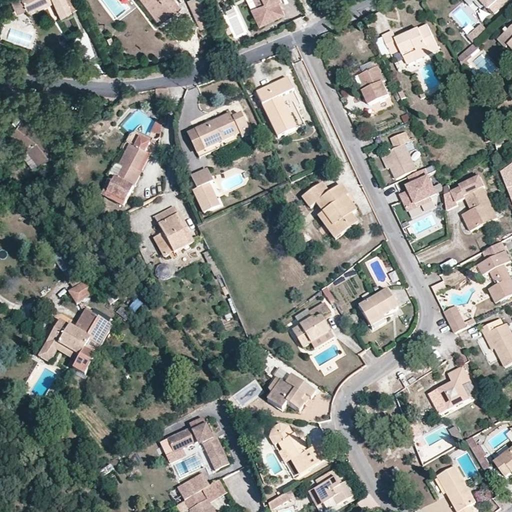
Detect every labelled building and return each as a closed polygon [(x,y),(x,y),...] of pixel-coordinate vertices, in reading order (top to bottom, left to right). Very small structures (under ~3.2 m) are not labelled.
[(16,14),(23,11),(17,0),(10,0),(16,14)] [(17,0),(23,11),(47,0),(48,0),(49,4),(51,3),(58,19),(70,14),(63,0),(17,0)] [(48,0),(47,0),(23,11),(25,15),(49,4),(48,0)] [(70,0),(63,0),(70,14),(75,12),(75,11),(70,0)] [(142,0),(141,1),(160,29),(165,26),(146,0),(142,0)] [(146,0),(165,26),(182,14),(173,2),(175,0),(146,0)] [(201,0),(193,0),(188,2),(195,17),(206,11),(201,0)] [(258,0),(260,4),(253,7),(262,24),(281,15),(275,4),(274,3),(272,4),(270,0),(271,0),(258,0)] [(480,0),(471,0),(480,8),(484,4),(480,0)] [(480,0),(484,4),(491,11),(502,0),(480,0)] [(262,24),(253,7),(248,10),(256,27),(262,24)] [(206,11),(195,17),(201,30),(212,24),(206,11)] [(472,41),(487,30),(482,24),(468,35),(472,41)] [(403,52),(408,63),(439,49),(429,27),(400,40),(397,33),(386,38),(394,56),(403,52)] [(511,27),(503,36),(511,45),(511,46),(511,27)] [(506,49),(511,45),(503,36),(498,40),(506,49)] [(375,41),(382,55),(390,52),(383,37),(375,41)] [(477,43),(463,56),(466,61),(481,47),(477,43)] [(439,49),(408,63),(410,68),(441,55),(439,49)] [(463,56),(458,60),(464,70),(469,66),(466,61),(463,56)] [(363,80),(366,87),(369,93),(365,95),(372,109),(390,99),(384,89),(388,87),(380,71),(363,80)] [(288,80),(256,96),(278,141),(296,132),(280,99),(294,93),(288,80)] [(230,115),(194,133),(203,152),(239,135),(242,140),(251,136),(242,116),(233,121),(230,115)] [(12,134),(31,149),(42,163),(58,152),(44,134),(25,119),(12,134)] [(151,133),(163,138),(162,128),(163,125),(156,122),(150,133),(151,133)] [(203,152),(194,133),(187,136),(198,159),(199,160),(206,156),(203,152)] [(396,151),(385,157),(392,170),(398,182),(418,172),(406,148),(412,144),(406,133),(391,141),(396,151)] [(125,146),(128,148),(132,141),(137,139),(150,146),(151,146),(154,141),(149,139),(141,135),(138,134),(129,136),(125,146)] [(101,203),(124,213),(141,175),(137,172),(145,155),(150,146),(137,139),(132,141),(128,148),(118,166),(121,168),(116,181),(112,179),(101,203)] [(42,163),(31,149),(26,153),(37,167),(42,163)] [(417,164),(422,160),(416,150),(410,153),(417,164)] [(137,172),(141,175),(150,157),(145,155),(137,172)] [(392,170),(385,157),(380,159),(387,173),(392,170)] [(109,178),(112,179),(116,181),(121,168),(118,166),(115,165),(109,178)] [(511,167),(503,175),(511,196),(511,167)] [(191,174),(198,189),(208,184),(212,182),(205,168),(191,174)] [(435,188),(427,172),(412,179),(417,189),(404,195),(412,212),(435,201),(430,191),(435,188)] [(463,191),(468,202),(474,213),(475,216),(466,220),(473,234),(500,221),(485,191),(487,190),(482,179),(462,189),(463,191)] [(194,191),(205,214),(219,207),(208,184),(198,189),(194,191)] [(318,208),(326,217),(343,239),(358,228),(353,221),(359,216),(353,209),(349,212),(343,205),(347,202),(351,199),(343,189),(331,198),(323,188),(304,202),(312,212),(318,208)] [(451,189),(446,192),(448,210),(460,208),(459,206),(454,196),(451,189)] [(463,191),(454,196),(459,206),(468,202),(463,191)] [(115,216),(121,220),(122,219),(124,213),(101,203),(98,202),(95,207),(106,212),(112,214),(115,216)] [(353,209),(347,202),(343,205),(349,212),(353,209)] [(154,220),(162,237),(170,253),(172,256),(192,245),(174,210),(154,220)] [(343,239),(326,217),(320,222),(337,244),(343,239)] [(170,253),(162,237),(156,241),(163,256),(170,253)] [(506,249),(479,263),(483,272),(490,269),(496,281),(488,285),(495,301),(511,292),(511,278),(504,262),(511,257),(506,249)] [(62,253),(54,257),(61,269),(69,264),(62,253)] [(155,266),(158,281),(171,278),(169,264),(155,266)] [(443,281),(431,286),(435,294),(446,289),(443,281)] [(67,292),(75,306),(92,296),(84,282),(67,292)] [(321,292),(328,306),(335,302),(328,288),(321,292)] [(359,308),(370,326),(385,317),(399,308),(387,290),(359,308)] [(134,312),(143,305),(138,298),(129,305),(134,312)] [(303,349),(311,343),(331,331),(322,318),(330,313),(324,303),(309,313),(313,319),(292,332),(303,349)] [(447,315),(459,336),(468,331),(457,310),(447,315)] [(81,312),(70,331),(88,341),(87,344),(98,349),(110,327),(81,312)] [(385,317),(370,326),(373,330),(387,321),(385,317)] [(485,330),(488,337),(492,335),(499,349),(509,369),(511,367),(511,336),(504,321),(485,330)] [(78,360),(81,354),(87,344),(88,341),(70,331),(56,324),(46,342),(78,360)] [(331,331),(311,343),(315,349),(335,337),(331,331)] [(492,335),(488,337),(495,350),(499,349),(492,335)] [(78,360),(46,342),(43,348),(55,355),(74,366),(78,360)] [(55,355),(43,348),(35,361),(47,369),(55,355)] [(81,354),(78,360),(74,366),(70,372),(82,380),(93,361),(81,354)] [(470,398),(464,386),(461,381),(470,377),(464,365),(448,373),(452,380),(431,392),(441,412),(470,398)] [(273,375),(280,380),(286,384),(292,376),(279,367),(273,375)] [(279,398),(287,403),(295,409),(304,396),(310,399),(312,401),(317,393),(292,376),(286,384),(280,380),(272,393),(267,399),(275,405),(279,398)] [(461,381),(464,386),(472,380),(470,377),(461,381)] [(304,396),(295,409),(300,412),(310,399),(304,396)] [(282,410),(287,403),(279,398),(275,405),(282,410)] [(192,424),(169,435),(177,450),(177,451),(186,447),(202,439),(217,467),(230,460),(218,432),(214,434),(212,430),(207,420),(193,427),(192,424)] [(276,443),(280,450),(288,451),(292,459),(290,460),(299,474),(330,455),(322,439),(311,446),(312,448),(309,449),(302,439),(298,441),(293,432),(291,433),(287,426),(278,424),(270,428),(268,437),(272,445),(276,443)] [(189,453),(186,447),(177,451),(177,450),(170,455),(173,462),(189,453)] [(288,451),(280,450),(277,451),(284,464),(290,460),(292,459),(288,451)] [(511,452),(497,464),(509,479),(511,476),(511,452)] [(435,476),(444,493),(449,491),(455,501),(451,505),(455,511),(471,511),(472,511),(468,506),(474,502),(453,466),(435,476)] [(391,471),(396,479),(401,477),(397,468),(391,471)] [(205,469),(191,477),(198,490),(212,482),(205,469)] [(335,479),(339,477),(336,470),(324,477),(327,483),(315,490),(323,506),(334,500),(338,506),(354,498),(346,483),(344,485),(339,487),(335,479)] [(187,496),(198,490),(191,477),(180,484),(187,496)] [(344,485),(339,477),(335,479),(339,487),(344,485)] [(220,478),(201,489),(206,497),(208,500),(226,489),(220,478)] [(206,497),(201,489),(183,499),(189,511),(214,511),(208,500),(206,497)] [(291,496),(286,489),(265,501),(268,510),(291,496)] [(449,491),(444,493),(451,505),(455,501),(449,491)] [(479,499),(474,502),(468,506),(472,511),(480,511),(485,509),(479,499)] [(184,502),(176,506),(178,511),(187,511),(189,511),(184,502)]
